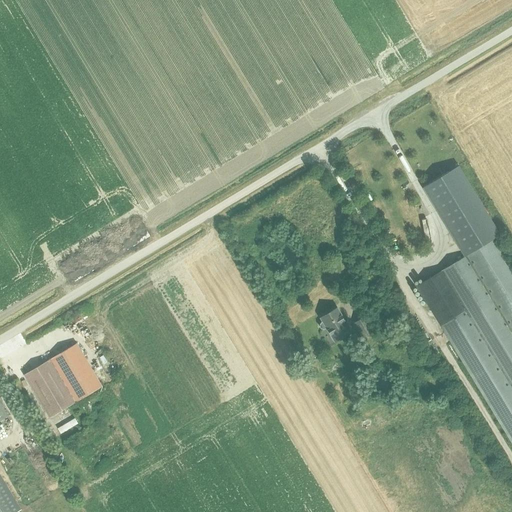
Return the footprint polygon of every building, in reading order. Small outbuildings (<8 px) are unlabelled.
[(459,167),(423,189),(464,257),(492,240),(500,235),(459,167)] [(511,272),(492,240),(417,285),(511,441),(511,272)] [(327,328),(335,341),(351,331),(337,308),(321,318),(323,321),(321,322),(320,324),(320,326),(321,328),(323,329),(325,329),(327,328)] [(373,330),(365,316),(355,323),(363,336),(373,330)] [(103,386),(77,343),(24,374),(50,418),(103,386)] [(0,421),(4,419),(9,416),(0,401),(0,421)] [(0,511),(15,511),(21,509),(0,472),(0,511)]
